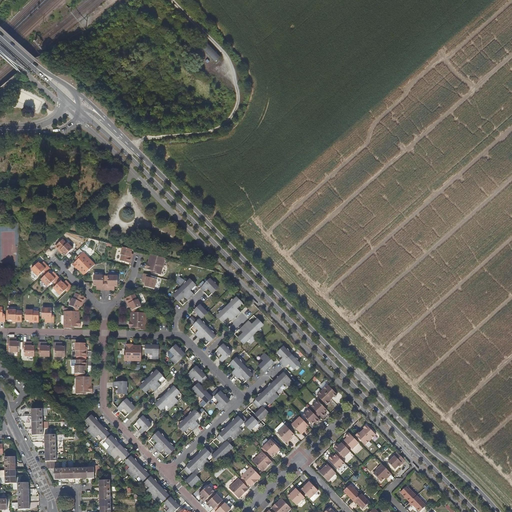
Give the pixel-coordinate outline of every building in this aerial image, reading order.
[(207,43),(202,48),(215,62),(220,57),(207,43)] [(62,239),(54,247),(59,251),(61,250),(63,252),(66,255),(73,248),(68,241),(66,243),(62,239)] [(131,253),(132,250),(122,247),(120,254),(122,255),(120,261),(130,264),(132,257),(130,256),(131,253)] [(84,276),(95,265),(82,252),(77,257),(80,259),(78,261),(77,260),(72,265),(77,270),(78,270),(84,276)] [(160,274),(164,258),(150,254),(148,263),(146,263),(145,269),(150,270),(154,271),(154,273),(160,274)] [(38,277),(43,272),(44,274),(47,272),(49,269),(45,265),(43,267),(41,265),(39,263),(31,270),(38,277)] [(54,284),(59,280),(59,279),(55,275),(52,277),(51,275),(48,273),(46,276),(41,280),(48,287),(53,283),(54,284)] [(154,289),(157,279),(150,278),(151,275),(146,274),(144,274),(142,281),(145,281),(144,284),(144,286),(154,289)] [(103,283),(104,276),(94,276),(93,286),(97,287),(99,287),(99,290),(106,291),(106,283),(103,283)] [(118,287),(118,277),(108,276),(108,283),(106,283),(106,291),(113,291),(113,287),(115,287),(118,287)] [(196,285),(191,280),(188,283),(186,282),(185,285),(186,285),(180,291),(179,290),(176,292),(177,293),(175,296),(179,301),(185,296),(189,300),(194,294),(191,290),(196,285)] [(210,280),(201,288),(203,291),(207,287),(213,293),(218,288),(215,285),(215,283),(214,282),(213,283),(210,280)] [(67,293),(72,288),(67,283),(65,285),(63,284),(61,282),(56,286),(53,289),(60,296),(65,291),(67,293)] [(83,306),(86,299),(77,294),(74,299),(73,299),(70,306),(73,308),(78,310),(80,307),(82,305),(83,306)] [(142,306),(134,294),(125,299),(128,305),(128,306),(129,305),(131,307),(132,310),(137,308),(142,306)] [(242,303),(237,298),(232,302),(231,301),(229,303),(230,304),(224,310),(223,310),(221,311),(222,312),(217,317),(222,322),(228,317),(232,321),(235,318),(231,314),(234,312),(237,315),(240,313),(236,309),(242,303)] [(201,318),(207,313),(200,305),(194,310),(201,318)] [(52,316),(52,309),(42,309),(42,320),(45,320),(48,320),(48,323),(54,323),(54,316),(52,316)] [(22,323),(22,312),(16,312),(16,311),(9,311),(9,312),(9,320),(12,320),(15,320),(15,323),(22,323)] [(38,323),(39,312),(34,312),(34,311),(25,311),(25,321),(29,321),(32,321),(32,323),(38,323)] [(81,321),(81,312),(79,312),(74,312),(64,311),(64,329),(71,329),(71,327),(75,327),(79,327),(79,321),(81,321)] [(146,331),(146,313),(141,312),(137,312),(132,312),(131,312),(131,321),(132,321),(132,328),(136,328),(139,328),(139,331),(144,331),(146,331)] [(211,343),(216,338),(213,335),(215,334),(212,332),(211,333),(205,327),(206,326),(204,324),(203,325),(200,322),(198,324),(193,319),(190,322),(201,332),(197,336),(202,342),(206,338),(211,343)] [(239,340),(245,345),(249,341),(251,342),(252,340),(251,339),(258,333),(258,334),(261,332),(260,331),(264,327),(259,321),(254,326),(250,323),(247,326),(250,329),(248,332),(244,328),(241,331),(245,335),(239,340)] [(19,353),(20,342),(14,343),(14,339),(8,339),(8,346),(10,346),(10,353),(19,353)] [(50,358),(50,346),(48,346),(46,346),(46,344),(39,343),(39,351),(41,351),(41,357),(50,358)] [(86,350),(86,347),(86,343),(76,343),(76,351),(77,357),(87,357),(87,350),(86,350)] [(65,358),(65,347),(60,347),(60,344),(54,344),(54,351),(56,351),(56,358),(65,358)] [(160,349),(160,344),(148,344),(148,354),(156,354),(156,359),(162,359),(162,349),(160,349)] [(142,362),(142,347),(133,347),(133,345),(127,345),(127,352),(127,355),(125,355),(125,362),(142,362)] [(187,355),(176,345),(168,352),(174,357),(171,360),(176,366),(187,355)] [(223,363),(232,355),(229,351),(230,350),(229,349),(227,349),(224,346),(219,351),(224,357),(220,360),(223,363)] [(293,369),(299,364),(296,361),(297,360),(295,358),(294,359),(288,353),(289,352),(287,349),(286,351),(283,348),(278,352),(283,358),(279,361),(285,367),(289,364),(293,369)] [(260,366),(265,371),(268,368),(268,369),(269,369),(270,368),(270,366),(273,363),(264,354),(262,357),(265,361),(260,366)] [(247,381),(252,376),(249,373),(251,372),(248,370),(247,371),(242,365),(242,364),(241,361),(240,362),(237,359),(232,364),(237,370),(233,373),(238,379),(242,376),(247,381)] [(87,368),(87,360),(76,360),(76,365),(75,366),(75,374),(85,374),(85,370),(85,368),(87,368)] [(209,379),(197,366),(187,375),(192,381),(195,378),(202,386),(209,379)] [(158,383),(164,377),(157,370),(148,379),(158,388),(160,386),(161,385),(158,383)] [(253,403),(258,408),(266,400),(270,404),(275,399),(272,395),(285,383),(288,387),(291,384),(283,375),(280,377),(281,378),(279,379),(278,377),(277,378),(277,380),(269,388),(268,386),(266,389),(267,390),(261,395),(260,395),(257,396),(258,397),(256,400),(253,403)] [(92,386),(92,377),(91,377),(77,377),(77,394),(84,394),(84,393),(87,393),(93,392),(93,386),(92,386)] [(158,388),(148,379),(139,388),(146,395),(151,389),(155,393),(156,392),(156,391),(158,388)] [(118,395),(127,395),(127,382),(113,382),(113,387),(118,387),(118,395)] [(205,391),(198,383),(191,389),(199,397),(205,391)] [(337,395),(328,385),(322,390),(331,399),(333,397),(334,398),(337,395)] [(175,398),(180,393),(174,386),(165,395),(175,406),(179,401),(175,398)] [(226,396),(218,388),(211,395),(219,403),(216,406),(220,410),(230,400),(226,396)] [(331,399),(322,390),(317,395),(327,405),(330,402),(329,401),(331,399)] [(207,406),(214,399),(205,391),(199,397),(207,406)] [(175,406),(165,395),(155,404),(162,411),(167,406),(170,410),(175,406)] [(130,414),(136,407),(127,398),(116,408),(120,412),(124,408),(130,414)] [(221,411),(231,402),(230,400),(220,410),(221,411)] [(327,410),(318,401),(311,407),(314,410),(319,415),(322,418),(324,416),(323,414),(325,412),(327,410)] [(254,415),(259,420),(267,413),(262,408),(254,415)] [(195,422),(201,416),(194,409),(185,418),(196,429),(199,425),(195,422)] [(312,412),(309,409),(303,415),(312,425),(314,422),(315,421),(317,423),(320,420),(317,417),(312,412)] [(241,414),(235,419),(241,425),(243,422),(246,420),(241,414)] [(153,425),(144,415),(137,422),(143,427),(139,431),(143,435),(153,425)] [(306,429),(309,426),(300,416),(292,425),(301,434),(306,429)] [(102,427),(98,422),(97,420),(97,421),(92,417),(85,424),(91,429),(87,432),(92,437),(102,427)] [(244,424),(249,430),(257,423),(252,417),(244,424)] [(196,429),(185,418),(176,426),(183,433),(189,428),(192,432),(196,429)] [(239,428),(242,425),(241,425),(235,419),(235,418),(234,419),(233,418),(233,420),(232,421),(228,425),(238,436),(243,432),(239,428)] [(377,434),(367,424),(363,428),(364,429),(362,431),(367,436),(371,440),(377,434)] [(238,436),(228,425),(225,428),(222,429),(222,430),(223,430),(219,434),(219,435),(225,441),(231,436),(234,440),(238,436)] [(294,434),(285,425),(277,433),(286,442),(291,437),(294,434)] [(111,436),(107,432),(108,431),(106,430),(102,427),(92,437),(96,441),(99,438),(104,443),(111,436)] [(167,440),(158,431),(152,437),(158,443),(154,447),(157,449),(167,440)] [(371,440),(367,436),(362,431),(360,433),(359,432),(356,435),(365,445),(371,440)] [(359,443),(349,433),(347,435),(348,436),(344,440),(345,441),(350,446),(353,449),(359,443)] [(219,435),(216,437),(222,443),(225,441),(219,435)] [(121,447),(117,442),(117,440),(116,441),(112,437),(105,444),(110,449),(107,452),(111,457),(121,447)] [(169,454),(176,448),(167,440),(157,449),(160,453),(164,449),(169,454)] [(270,440),(262,448),(271,457),(274,454),(279,449),(270,440)] [(233,448),(227,441),(219,449),(225,455),(233,448)] [(343,444),(342,443),(339,445),(338,446),(337,445),(334,448),(344,458),(350,451),(348,449),(343,444)] [(356,455),(362,448),(359,445),(353,452),(356,455)] [(207,446),(205,449),(210,454),(213,452),(207,446)] [(124,463),(131,456),(127,452),(127,451),(125,450),(121,447),(111,457),(115,461),(118,458),(124,463)] [(206,460),(211,455),(210,454),(205,449),(204,448),(200,452),(199,451),(199,454),(195,457),(204,468),(209,464),(206,460)] [(217,463),(225,455),(219,449),(211,456),(217,463)] [(271,462),(261,452),(251,462),(261,472),(264,469),(262,468),(264,466),(265,468),(271,462)] [(342,460),(335,453),(333,455),(331,457),(330,456),(328,459),(339,470),(345,464),(342,460)] [(402,464),(405,461),(397,453),(387,462),(395,470),(401,463),(402,464)] [(141,467),(136,462),(136,459),(135,460),(132,457),(125,464),(130,469),(126,473),(130,477),(141,467)] [(204,468),(195,457),(191,461),(188,462),(189,463),(184,467),(185,468),(185,467),(191,473),(191,474),(196,469),(200,472),(204,468)] [(328,481),(337,473),(328,464),(325,467),(319,472),(328,481)] [(391,474),(382,465),(372,474),(381,483),(384,480),(388,476),(388,477),(391,474)] [(143,483),(150,476),(146,472),(147,471),(144,470),(141,467),(130,477),(135,481),(138,478),(143,483)] [(185,468),(182,470),(188,476),(191,473),(185,467),(185,468)] [(258,480),(260,478),(250,467),(240,477),(250,487),(256,482),(254,481),(256,479),(258,480)] [(199,480),(193,474),(185,482),(191,489),(199,480)] [(160,487),(156,483),(155,480),(155,481),(151,477),(144,484),(149,489),(146,493),(150,497),(157,490),(160,487)] [(248,489),(238,479),(228,488),(238,499),(244,493),(243,492),(245,490),(246,491),(248,489)] [(306,486),(301,490),(310,500),(318,492),(309,482),(306,486)] [(360,495),(350,485),(344,491),(354,502),(355,500),(360,495)] [(203,503),(214,492),(208,486),(199,495),(202,498),(203,499),(201,501),(203,503)] [(416,496),(407,486),(400,492),(410,502),(416,496)] [(170,496),(165,492),(166,491),(166,490),(163,490),(160,487),(157,490),(150,497),(154,501),(157,498),(162,503),(170,496)] [(296,506),(304,498),(296,489),(290,494),(287,497),(296,506)] [(363,509),(370,503),(361,494),(360,495),(355,500),(354,502),(356,504),(358,503),(363,509)] [(223,501),(216,495),(206,505),(209,507),(211,506),(212,507),(214,509),(219,505),(223,501)] [(419,511),(427,505),(417,495),(416,496),(410,502),(409,503),(411,506),(413,505),(419,511)] [(174,511),(180,507),(176,503),(175,500),(174,501),(170,497),(163,504),(169,510),(165,511),(174,511)] [(234,507),(228,499),(224,503),(231,510),(234,507)] [(274,511),(287,511),(291,509),(290,508),(282,500),(280,503),(281,504),(279,506),(278,504),(272,510),(274,511)] [(231,510),(224,503),(220,507),(216,511),(228,511),(229,511),(231,510)]
